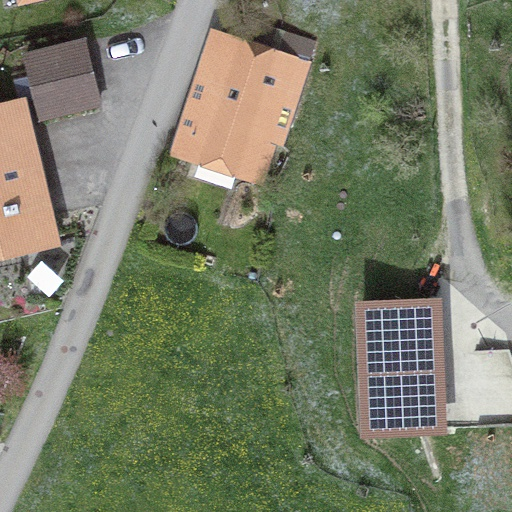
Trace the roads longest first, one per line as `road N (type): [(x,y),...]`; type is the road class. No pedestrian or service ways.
road 1 (residential): [(189,0),(0,499)]
road 2 (unknown): [(434,0),(418,274),(448,326),(475,326),(511,305)]
